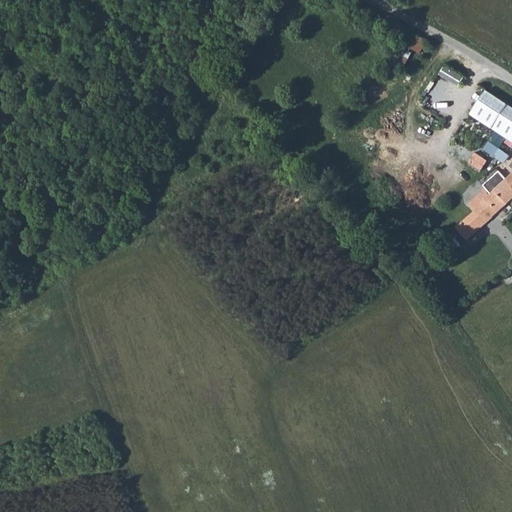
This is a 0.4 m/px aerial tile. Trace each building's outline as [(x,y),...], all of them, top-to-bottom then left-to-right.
[(408,46),(421,52),(428,38),(414,32),(408,46)] [(410,49),(398,82),(411,86),(419,64),(440,72),(443,61),(442,60),(438,59),(410,49)] [(511,95),(490,80),(484,89),(511,107),(511,95)] [(511,107),(484,89),(467,117),(489,130),(491,128),(511,141),(511,107)] [(489,139),(484,148),(495,154),(500,145),(489,139)] [(511,184),(505,178),(497,169),(482,183),(485,186),(467,202),(474,210),(482,203),(485,206),(488,209),(492,214),(511,196),(511,184)] [(482,203),(474,210),(454,227),(465,239),(492,214),(488,209),(485,206),(482,203)]
